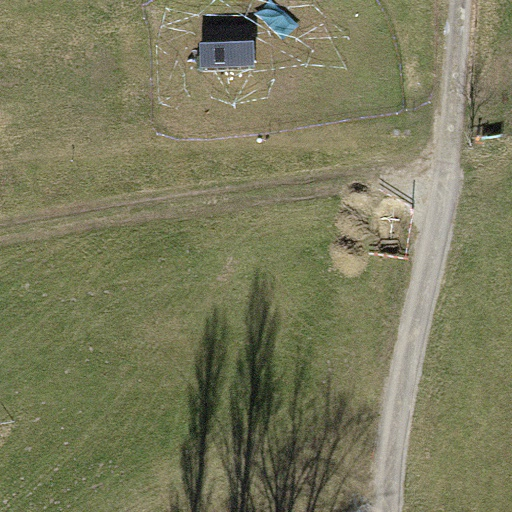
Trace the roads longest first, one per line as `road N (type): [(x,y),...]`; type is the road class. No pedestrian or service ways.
road 1 (track): [(456,0),(441,213),(391,444),(388,511)]
road 2 (track): [(441,213),(373,173),(0,227)]
